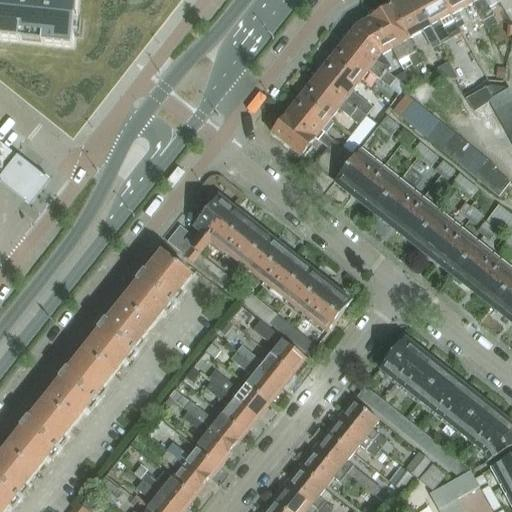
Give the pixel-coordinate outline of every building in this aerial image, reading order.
[(0,0),(0,41),(74,48),(78,0),(0,0)] [(432,51),(440,46),(414,0),(404,0),(403,0),(397,0),(391,4),(393,6),(391,7),(409,41),(410,41),(422,34),(432,51)] [(414,0),(440,46),(449,42),(439,24),(452,17),(442,0),(414,0)] [(480,19),(469,0),(442,0),(452,17),(464,10),(472,24),(480,19)] [(469,0),(480,19),(482,23),(493,17),(483,0),(469,0)] [(409,41),(391,7),(385,10),(384,8),(370,16),(382,39),(384,38),(392,52),(391,52),(398,64),(407,59),(413,69),(422,64),(410,41),(409,41)] [(382,39),(370,16),(355,25),(349,32),(353,35),(347,42),(387,73),(390,69),(382,57),(391,52),(392,52),(384,38),(382,39)] [(387,73),(347,42),(343,48),(339,45),(328,58),(361,84),(369,74),(389,89),(396,81),(387,73)] [(322,74),(317,80),(356,112),(363,103),(352,95),(361,84),(328,58),(318,71),(322,74)] [(457,80),(449,63),(436,69),(442,79),(454,81),(457,80)] [(504,79),(506,69),(498,68),(497,78),(504,79)] [(97,69),(81,93),(99,106),(116,82),(97,69)] [(309,82),(299,95),(303,98),(303,99),(331,121),(339,112),(349,120),(356,112),(317,80),(313,85),(309,82)] [(465,101),(472,113),(489,104),(488,102),(509,90),(491,87),(465,101)] [(489,104),(494,113),(511,102),(511,94),(509,90),(488,102),(489,104)] [(292,111),(287,117),(315,140),(322,145),(327,149),(332,143),(327,139),(329,137),(322,132),(331,121),(303,99),(303,98),(299,95),(290,107),(291,107),(292,111)] [(392,113),(400,120),(413,103),(405,96),(392,113)] [(511,102),(494,113),(500,124),(511,116),(511,102)] [(413,103),(400,120),(408,126),(421,109),(413,103)] [(421,109),(408,126),(416,132),(430,116),(421,109)] [(356,112),(349,120),(358,127),(361,124),(370,131),(374,126),(365,119),(356,112)] [(285,116),(271,134),(301,158),(301,157),(304,159),(310,151),(312,149),(309,147),(315,140),(287,117),(285,116)] [(430,116),(416,132),(424,139),(438,122),(430,116)] [(511,116),(500,124),(506,135),(511,131),(511,116)] [(393,122),(386,117),(378,128),(384,133),(393,122)] [(384,133),(391,138),(399,127),(393,122),(384,133)] [(438,122),(424,139),(432,145),(446,129),(438,122)] [(446,129),(432,145),(440,152),(454,135),(446,129)] [(403,131),(395,141),(401,146),(409,136),(403,131)] [(454,135),(440,152),(448,158),(462,142),(454,135)] [(401,146),(408,151),(415,140),(409,136),(401,146)] [(315,140),(309,147),(312,149),(316,152),(322,145),(315,140)] [(320,159),(314,166),(314,167),(322,173),(341,149),(333,142),(332,143),(327,149),(320,159)] [(462,142),(448,158),(457,165),(470,148),(462,142)] [(412,154),(418,159),(426,149),(420,144),(412,154)] [(470,148),(457,165),(465,171),(478,155),(470,148)] [(341,149),(322,173),(331,180),(337,172),(349,158),(350,156),(341,149)] [(418,159),(424,164),(432,154),(426,149),(418,159)] [(397,185),(358,153),(334,183),(374,214),(397,185)] [(424,164),(430,169),(438,159),(432,154),(424,164)] [(478,155),(465,171),(473,178),(487,161),(478,155)] [(487,161),(473,178),(481,185),(493,170),(495,168),(487,161)] [(435,172),(441,177),(449,167),(443,162),(435,172)] [(42,182),(18,164),(0,186),(0,192),(21,208),(32,217),(53,190),(42,182)] [(441,177),(447,182),(455,172),(449,167),(441,177)] [(493,170),(481,185),(490,191),(501,177),(493,170)] [(459,175),(452,185),(458,190),(465,180),(459,175)] [(498,198),(506,188),(509,184),(501,177),(490,191),(498,198)] [(465,180),(458,190),(464,195),(472,185),(465,180)] [(397,185),(374,214),(413,245),(437,216),(397,185)] [(472,185),(464,195),(470,200),(478,190),(472,185)] [(180,228),(167,243),(184,257),(183,258),(192,265),(192,264),(199,256),(201,257),(212,243),(210,241),(235,208),(231,205),(231,206),(226,202),(226,201),(221,197),(209,211),(205,217),(196,227),(190,236),(180,228)] [(495,230),(507,213),(498,206),(485,222),(495,230)] [(472,207),(463,217),(469,222),(478,212),(472,207)] [(235,208),(210,241),(212,243),(249,272),(274,239),(270,236),(270,237),(265,233),(265,232),(262,229),(260,231),(256,228),(255,227),(251,224),(250,223),(246,220),(248,218),(244,215),(244,216),(239,212),(239,211),(235,208)] [(478,212),(469,222),(475,227),(484,217),(478,212)] [(511,216),(507,213),(495,230),(505,237),(511,227),(511,216)] [(437,216),(413,245),(452,276),(476,247),(437,216)] [(485,223),(476,233),(483,238),(491,228),(485,223)] [(489,243),(497,233),(491,228),(483,238),(489,243)] [(274,239),(249,272),(288,303),(313,270),(309,267),(304,264),(304,263),(301,260),(299,262),(295,259),(294,258),(290,255),(289,254),(285,251),(286,249),(283,246),(278,243),(278,242),(274,239)] [(499,251),(509,259),(511,254),(511,251),(504,245),(499,251)] [(511,275),(476,247),(452,276),(475,294),(492,308),(511,281),(511,275)] [(144,273),(137,281),(137,282),(138,283),(122,302),(153,327),(192,278),(161,253),(145,274),(144,273)] [(192,264),(200,270),(207,262),(201,257),(199,256),(192,264)] [(200,270),(208,276),(214,268),(207,262),(200,270)] [(208,276),(216,282),(222,274),(214,268),(208,276)] [(313,270),(288,303),(291,305),(319,327),(327,334),(349,305),(352,301),(348,298),(343,294),(339,291),(338,293),(334,290),(333,289),(329,286),(328,285),(324,282),(325,280),(322,277),(321,277),(317,273),(313,270)] [(216,282),(223,288),(230,280),(222,274),(216,282)] [(223,288),(231,295),(237,286),(230,280),(223,288)] [(511,281),(492,308),(508,321),(511,323),(511,281)] [(245,292),(237,286),(231,295),(239,301),(245,292)] [(253,299),(245,292),(239,301),(247,307),(253,299)] [(261,305),(253,299),(247,307),(254,313),(261,305)] [(105,322),(104,323),(98,330),(99,331),(83,351),(114,376),(153,327),(122,302),(106,322),(105,322)] [(268,311),(261,305),(254,313),(262,319),(268,311)] [(276,317),(268,311),(262,319),(270,325),(276,317)] [(284,323),(276,317),(270,325),(278,331),(284,323)] [(232,328),(226,323),(219,332),(221,333),(225,337),(232,328)] [(304,358),(297,352),(266,328),(260,323),(253,332),(274,349),(269,355),(294,375),(302,364),(301,363),(304,358)] [(284,323),(278,331),(286,337),(292,330),(284,323)] [(292,330),(286,337),(293,344),(300,336),(292,330)] [(300,336),(293,344),(301,350),(308,342),(300,336)] [(402,339),(378,368),(420,401),(443,371),(402,339)] [(308,342),(301,350),(309,356),(316,348),(308,342)] [(211,346),(205,354),(215,361),(221,353),(211,346)] [(294,375),(269,355),(262,364),(241,348),(236,354),(280,389),(284,385),(285,386),(294,375)] [(66,370),(65,372),(59,379),(60,380),(44,400),(76,424),(114,376),(83,351),(67,371),(66,370)] [(280,389),(236,354),(231,361),(252,377),(245,385),(270,405),(278,394),(277,393),(280,389)] [(193,370),(187,378),(193,383),(199,375),(193,370)] [(443,371),(420,401),(459,432),(482,403),(443,371)] [(206,390),(212,395),(228,407),(221,416),(246,435),(254,424),(253,423),(256,419),(227,396),(228,396),(212,383),(206,390)] [(270,405),(245,385),(238,394),(233,390),(228,396),(227,396),(256,419),(260,415),(261,416),(270,405)] [(365,388),(357,398),(364,403),(372,394),(365,388)] [(372,394),(364,403),(371,409),(378,399),(372,394)] [(182,398),(177,405),(184,411),(190,405),(182,398)] [(169,399),(165,405),(170,409),(175,403),(169,399)] [(378,399),(371,409),(378,414),(385,405),(378,399)] [(28,419),(27,420),(21,428),(22,429),(6,448),(37,473),(76,424),(44,400),(29,420),(28,419)] [(343,415),(341,419),(380,451),(387,443),(372,431),(373,430),(379,423),(352,401),(342,414),(343,415)] [(511,426),(482,403),(459,432),(486,454),(490,461),(511,449),(511,426)] [(246,435),(221,416),(214,424),(190,405),(184,411),(187,414),(232,449),(236,445),(237,446),(246,435)] [(385,405),(378,414),(384,419),(392,410),(385,405)] [(392,410),(384,419),(391,425),(399,415),(392,410)] [(197,446),(214,459),(222,466),(231,454),(229,453),(232,449),(187,414),(183,420),(188,425),(204,438),(197,446)] [(399,415),(391,425),(398,430),(406,421),(399,415)] [(155,418),(142,433),(151,440),(164,425),(155,418)] [(336,421),(326,434),(353,455),(359,448),(374,459),(374,458),(380,451),(341,419),(338,423),(336,421)] [(406,421),(398,430),(405,436),(412,426),(406,421)] [(412,426),(405,436),(412,441),(419,431),(412,426)] [(419,431),(412,441),(418,446),(426,437),(419,431)] [(318,448),(315,451),(354,483),(374,499),(380,491),(381,490),(347,463),(353,455),(326,434),(316,446),(318,448)] [(426,437),(418,446),(425,452),(433,442),(426,437)] [(433,442),(425,452),(432,457),(439,448),(433,442)] [(380,451),(387,457),(393,448),(387,443),(380,451)] [(172,444),(166,451),(167,452),(176,459),(183,464),(188,457),(172,444)] [(0,511),(5,511),(37,473),(6,448),(0,455),(0,511)] [(439,448),(432,457),(439,462),(446,453),(439,448)] [(188,457),(183,464),(205,483),(209,479),(210,480),(219,469),(211,462),(195,449),(188,457)] [(301,466),(299,468),(326,490),(328,488),(334,480),(348,491),(354,483),(315,451),(312,455),(311,454),(301,466)] [(167,452),(162,459),(171,466),(176,459),(167,452)] [(405,471),(413,477),(416,480),(418,478),(429,463),(430,463),(418,453),(418,454),(405,471)] [(446,453),(439,462),(445,468),(453,458),(446,453)] [(511,456),(493,467),(511,502),(511,456)] [(453,458),(445,468),(452,473),(460,464),(453,458)] [(171,479),(195,499),(204,488),(202,487),(205,483),(183,464),(176,459),(171,466),(177,471),(171,479)] [(460,464),(452,473),(459,479),(470,473),(471,472),(460,464)] [(432,492),(445,477),(432,466),(419,481),(432,492)] [(141,467),(134,476),(141,482),(146,475),(148,473),(141,467)] [(400,467),(388,483),(398,491),(401,493),(413,477),(405,471),(400,467)] [(289,483),(286,487),(317,511),(331,511),(332,511),(318,500),(325,492),(326,490),(299,468),(298,469),(288,482),(289,483)] [(146,475),(141,482),(142,483),(143,482),(180,511),(182,511),(185,509),(187,510),(195,499),(171,479),(163,473),(156,482),(148,476),(146,475)] [(429,495),(438,511),(457,501),(479,488),(470,473),(459,479),(444,487),(429,495)] [(482,476),(474,481),(478,488),(486,483),(482,476)] [(103,479),(93,492),(94,492),(110,505),(120,492),(104,480),(103,479)] [(142,483),(137,489),(153,501),(147,510),(149,511),(180,511),(143,482),(142,483)] [(282,489),(272,501),(284,511),(317,511),(286,487),(283,490),(282,489)] [(488,487),(481,491),(485,498),(492,494),(488,487)] [(492,494),(485,498),(489,505),(496,501),(492,494)] [(369,507),(364,511),(378,511),(384,505),(376,498),(369,507)] [(284,511),(272,501),(262,511),(284,511)] [(438,511),(460,511),(463,511),(457,501),(438,511)] [(496,501),(489,505),(493,511),(500,508),(496,501)]
